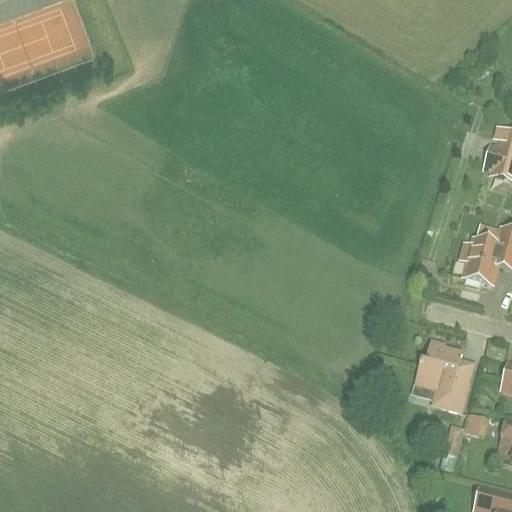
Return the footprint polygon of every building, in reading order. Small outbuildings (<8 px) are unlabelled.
[(0,0),(0,15),(37,2),(36,0),(38,0),(41,6),(56,0),(0,0)] [(490,149),(483,174),(490,176),(489,179),(511,184),(511,136),(506,135),(494,132),(491,143),(499,145),(497,151),(490,149)] [(473,244),(471,250),(463,248),(459,264),(467,266),(462,283),(465,283),(464,287),(465,288),(475,291),(476,290),(477,287),(489,290),(494,271),(511,275),(511,236),(500,233),(496,250),(473,244)] [(413,390),(434,395),(431,410),(461,418),(474,367),(459,363),(461,357),(443,352),(444,349),(429,345),(425,363),(419,362),(413,390)] [(511,369),(508,369),(502,394),(511,395),(511,369)] [(511,426),(508,425),(501,449),(511,451),(511,426)] [(457,461),(464,433),(450,430),(443,458),(457,461)] [(511,511),(511,498),(504,496),(503,498),(479,492),(473,511),(511,511)]
